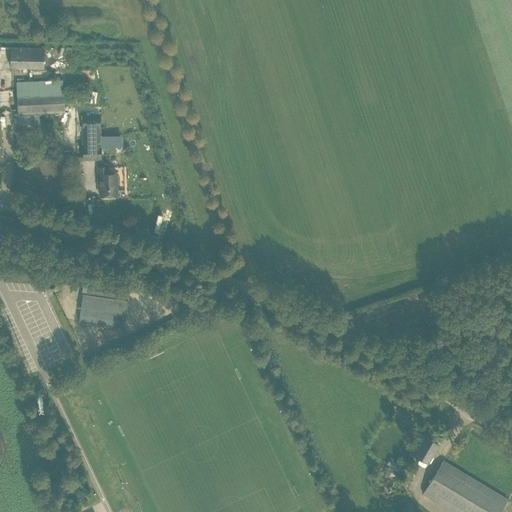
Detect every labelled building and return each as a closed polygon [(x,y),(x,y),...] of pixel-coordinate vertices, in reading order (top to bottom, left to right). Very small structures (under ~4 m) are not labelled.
[(10,68),(42,69),(43,49),(10,48),(10,68)] [(16,82),(17,115),(65,112),(64,96),(63,96),(62,80),(16,82)] [(100,159),(100,135),(99,115),(82,115),(83,137),(83,159),(100,159)] [(100,174),(98,174),(98,183),(99,183),(99,196),(108,196),(108,197),(115,197),(115,196),(117,195),(117,177),(117,172),(108,172),(108,167),(100,167),(100,174)] [(125,300),(126,295),(86,289),(85,294),(82,294),(78,321),(123,328),(127,300),(125,300)] [(412,453),(420,458),(417,463),(423,467),(425,466),(427,463),(433,453),(438,445),(425,436),(418,448),(416,447),(412,453)] [(386,464),(405,478),(409,473),(390,459),(386,464)] [(423,494),(453,511),(499,511),(507,500),(443,461),(423,494)]
